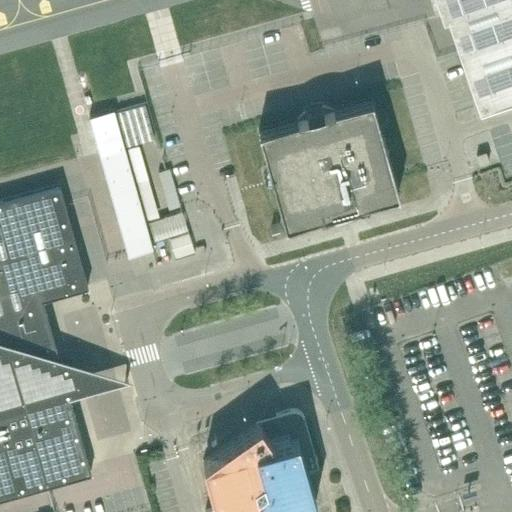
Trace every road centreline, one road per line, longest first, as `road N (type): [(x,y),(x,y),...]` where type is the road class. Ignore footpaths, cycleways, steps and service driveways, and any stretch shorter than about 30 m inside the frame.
road 1 (unclassified): [(312,277),(253,282),(167,306),(144,319),(138,337),(153,391),(170,402),(324,363)]
road 2 (unclassified): [(312,277),(348,259),(511,214)]
road 3 (unclassified): [(374,511),(324,363)]
